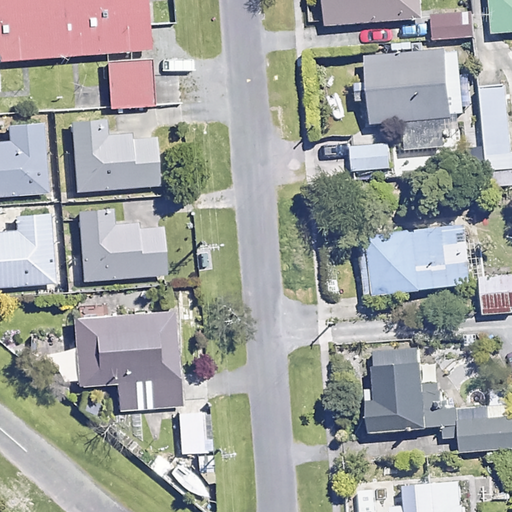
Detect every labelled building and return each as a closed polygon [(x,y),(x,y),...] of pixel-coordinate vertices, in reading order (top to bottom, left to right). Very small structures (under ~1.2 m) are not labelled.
[(137,0),(0,0),(0,63),(97,56),(101,101),(146,97),(137,0)] [(422,17),(420,0),(323,0),(325,23),(422,17)] [(511,0),(492,0),(494,32),(511,31),(511,0)] [(473,37),(472,12),(432,14),(433,39),(473,37)] [(369,121),(404,119),(406,151),(447,148),(445,116),(463,115),(459,48),(364,54),(369,121)] [(511,148),(505,81),(478,83),(483,125),(470,126),(474,170),(511,166),(511,148)] [(100,118),(63,119),(66,191),(146,187),(144,135),(101,137),(100,118)] [(41,140),(0,143),(0,191),(45,188),(41,140)] [(388,141),(354,144),(357,170),(390,167),(388,141)] [(107,204),(70,206),(73,277),(153,274),(151,221),(107,223),(107,204)] [(6,214),(7,228),(0,228),(0,286),(47,283),(42,212),(6,214)] [(485,241),(468,243),(466,223),(360,234),(366,294),(472,283),(472,278),(475,277),(475,273),(488,271),(485,241)] [(511,306),(511,273),(479,276),(482,314),(509,312),(509,307),(511,306)] [(165,311),(70,316),(74,381),(169,376),(165,311)] [(461,394),(462,407),(442,408),(441,383),(422,384),(420,345),(372,348),(375,386),(363,386),(366,431),(444,425),(445,438),(459,437),(460,450),(511,446),(511,403),(474,406),(473,393),(461,394)] [(206,415),(181,414),(179,443),(204,444),(206,415)] [(462,511),(461,480),(404,482),(405,511),(462,511)]
